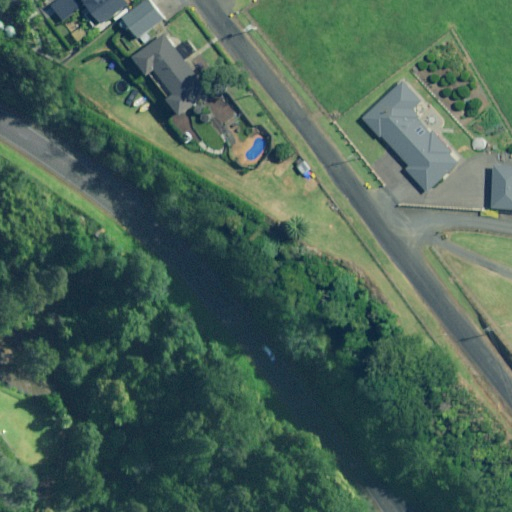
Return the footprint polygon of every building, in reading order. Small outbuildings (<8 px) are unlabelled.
[(57,0),(50,6),(63,22),(85,5),(102,26),(128,4),(124,0),(57,0)] [(165,19),(150,0),(145,0),(122,18),(139,40),(165,19)] [(16,27),(0,20),(0,34),(10,39),(16,27)] [(69,33),(60,23),(53,29),(62,39),(69,33)] [(89,34),(81,25),(70,35),(77,44),(89,34)] [(164,33),(132,58),(147,77),(149,75),(167,98),(164,99),(178,117),(210,92),(164,33)] [(423,101),(404,80),(361,119),(378,137),(380,135),(408,165),(405,168),(427,190),(458,161),(450,153),(453,150),(434,130),(431,133),(418,119),(420,116),(414,110),(423,101)] [(301,158),(294,162),(303,176),(310,171),(301,158)] [(511,210),(511,166),(493,166),(490,209),(511,210)]
